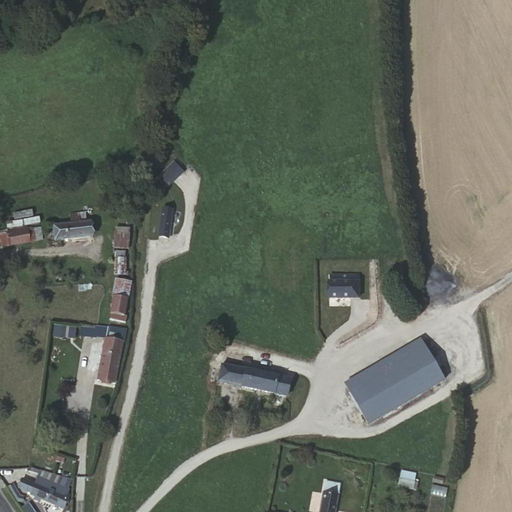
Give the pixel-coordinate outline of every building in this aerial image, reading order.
[(166,189),(184,173),(174,162),(156,178),(166,189)] [(59,237),(96,234),(95,217),(83,219),(83,210),(71,211),(71,221),(58,222),(59,237)] [(163,235),(171,235),(173,214),(165,214),(163,235)] [(10,231),(10,233),(10,244),(21,244),(21,232),(10,231)] [(10,244),(10,233),(0,233),(0,246),(10,245),(10,244)] [(112,270),(121,271),(125,248),(116,247),(112,270)] [(333,297),(357,298),(357,271),(335,270),(333,297)] [(418,281),(425,294),(442,284),(435,272),(418,281)] [(105,320),(118,322),(118,315),(121,315),(123,300),(108,297),(105,311),(106,311),(105,320)] [(324,349),(370,325),(357,302),(311,327),(324,349)] [(76,340),(77,326),(55,325),(54,338),(76,340)] [(108,381),(113,344),(100,341),(94,379),(108,381)] [(439,380),(419,346),(345,388),(364,422),(439,380)] [(218,380),(284,395),(289,376),(223,360),(218,380)] [(400,471),(398,488),(414,490),(416,473),(400,471)] [(34,493),(67,505),(72,487),(41,474),(34,493)] [(324,479),(323,489),(338,491),(339,480),(324,479)] [(323,489),(320,511),(336,511),(338,491),(323,489)]
